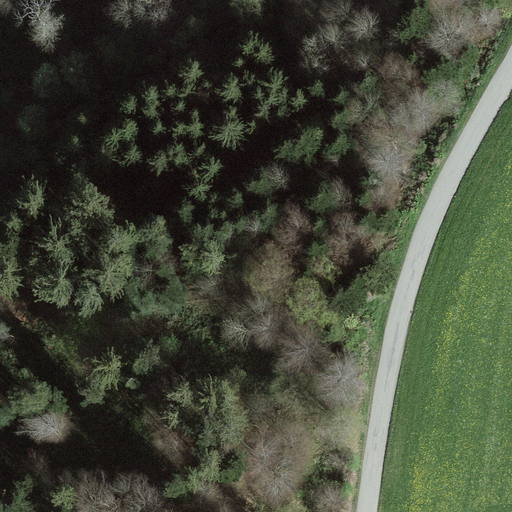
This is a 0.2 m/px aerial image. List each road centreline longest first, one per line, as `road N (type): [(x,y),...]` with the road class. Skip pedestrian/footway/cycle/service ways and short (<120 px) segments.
road 1 (unclassified): [(511,69),(419,253),(371,511)]
road 2 (track): [(226,0),(0,128)]
